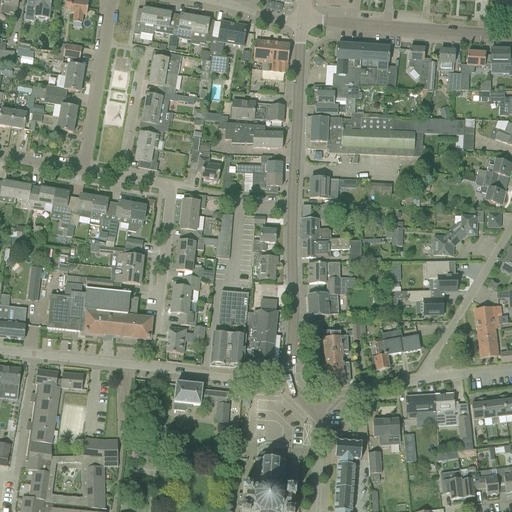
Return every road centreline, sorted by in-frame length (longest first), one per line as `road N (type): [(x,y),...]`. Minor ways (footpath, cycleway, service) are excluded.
road 1 (residential): [(289,389),(299,21)]
road 2 (residential): [(289,389),(31,354)]
road 3 (tertiary): [(511,34),(299,21)]
road 4 (residential): [(153,341),(170,199),(160,184),(123,178)]
road 5 (residential): [(421,375),(511,221)]
road 6 (residential): [(123,178),(145,50),(105,43)]
road 7 (residential): [(0,477),(10,475),(31,354)]
road 8 (residential): [(82,171),(105,43)]
